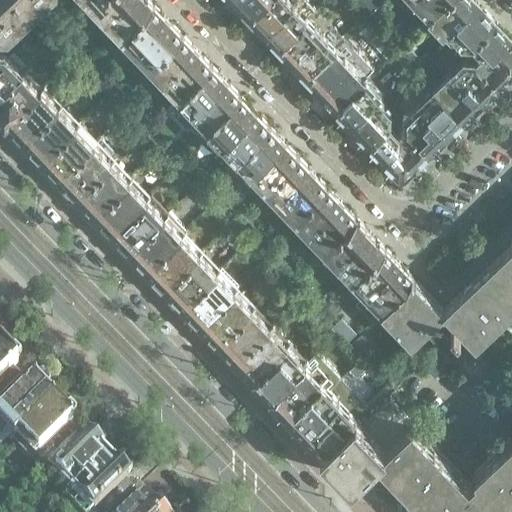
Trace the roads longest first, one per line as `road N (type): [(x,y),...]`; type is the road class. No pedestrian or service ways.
road 1 (secondary): [(327,511),(0,174)]
road 2 (secondary): [(0,242),(261,511)]
road 3 (residential): [(407,222),(190,0)]
road 4 (residential): [(407,222),(511,120)]
